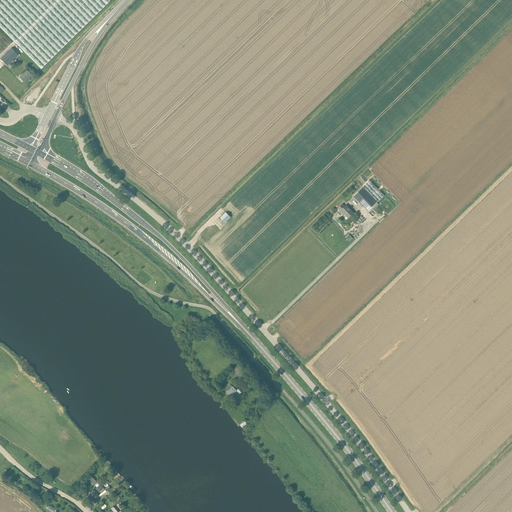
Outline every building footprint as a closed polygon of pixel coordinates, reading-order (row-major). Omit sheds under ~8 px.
[(0,0),(0,27),(14,42),(41,69),(110,1),(110,0),(0,0)] [(7,65),(18,55),(12,48),(1,59),(7,65)] [(24,82),(31,75),(27,70),(19,77),(24,82)] [(369,181),(362,188),(368,193),(376,202),(383,196),(369,181)] [(369,209),(377,203),(376,202),(368,193),(362,188),(353,196),(367,211),(372,216),(374,214),(369,209)] [(344,206),(342,204),(337,209),(347,219),(353,213),(345,205),(344,206)] [(224,223),(230,217),(225,213),(220,218),(224,223)] [(236,391),(233,388),(227,393),(230,397),(237,392),(240,395),(241,394),(238,390),(236,391)] [(91,477),(88,480),(93,485),(96,482),(91,477)] [(115,505),(111,509),(113,511),(118,511),(120,510),(122,509),(118,503),(116,505),(115,505)]
